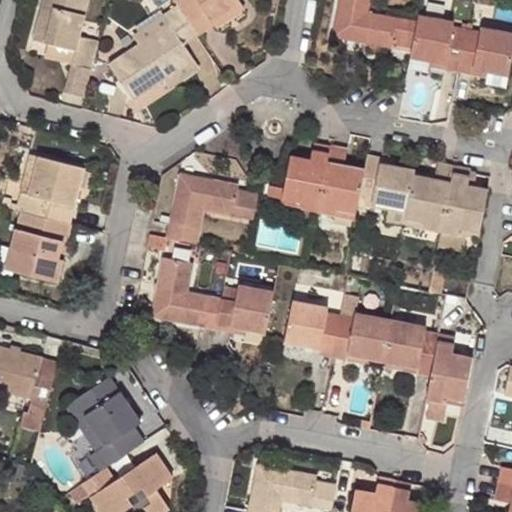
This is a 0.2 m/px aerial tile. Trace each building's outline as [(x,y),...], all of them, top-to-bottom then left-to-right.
[(71,63),(91,68),(98,40),(79,34),(87,0),(42,0),(33,39),(49,43),(75,49),(72,61),(71,63)] [(174,0),(177,4),(197,34),(198,35),(215,23),(212,18),(240,0),(174,0)] [(240,0),(212,18),(215,23),(216,25),(245,6),(241,0),(240,0)] [(368,12),(370,0),(338,0),(332,35),(391,47),(392,42),(397,18),(368,12)] [(197,34),(177,4),(164,13),(170,21),(139,42),(109,63),(134,99),(165,78),(195,58),(184,42),(197,34)] [(170,21),(164,13),(134,33),(139,42),(170,21)] [(454,22),(418,15),(418,16),(417,21),(412,46),(410,57),(445,64),(444,69),(458,72),(466,30),(453,27),(454,22)] [(392,42),(412,46),(417,21),(397,18),(392,42)] [(480,32),(466,30),(458,72),(473,74),(474,69),(509,76),(511,59),(511,33),(480,27),(480,32)] [(49,43),(46,55),(72,61),(75,49),(49,43)] [(430,67),(444,69),(445,64),(410,57),(408,68),(429,72),(430,67)] [(170,86),(200,65),(195,58),(165,78),(170,86)] [(91,68),(71,63),(65,88),(85,93),(91,68)] [(507,88),(509,76),(474,69),(473,74),(486,77),(485,84),(507,88)] [(310,159),(290,155),(284,184),(281,197),(302,201),(301,207),(318,211),(330,146),(314,143),(310,159)] [(336,207),(356,211),(359,197),(364,170),(344,166),(347,149),(330,146),(318,211),(334,214),(336,207)] [(28,193),(37,154),(31,153),(21,191),(28,193)] [(17,209),(20,210),(69,222),(79,185),(71,183),(76,164),(37,154),(28,193),(21,191),(17,209)] [(387,208),(406,211),(414,174),(415,169),(395,165),(380,163),(381,158),(367,156),(364,170),(359,197),(372,200),(371,204),(387,208)] [(434,179),(414,174),(406,211),(405,217),(426,221),(425,227),(441,231),(453,166),(437,163),(434,179)] [(71,183),(79,185),(84,166),(76,164),(71,183)] [(487,189),(474,187),(468,186),(470,173),(470,169),(453,166),(441,231),(458,234),(459,228),(479,232),(479,231),(487,189)] [(477,174),(470,173),(468,186),(474,187),(477,174)] [(170,223),(167,237),(168,237),(197,243),(204,209),(234,215),(238,190),(239,185),(212,180),(211,185),(205,184),(206,179),(180,174),(170,223)] [(234,215),(242,217),(249,192),(238,190),(234,215)] [(257,194),(249,192),(242,217),(252,219),(257,194)] [(281,197),(280,203),(301,207),(302,201),(281,197)] [(334,214),(354,218),(356,211),(336,207),(334,214)] [(404,223),(405,217),(406,211),(387,208),(385,219),(404,223)] [(66,242),(71,223),(69,222),(20,210),(11,249),(17,251),(12,271),(56,282),(62,259),(57,257),(61,241),(66,242)] [(405,217),(404,223),(425,227),(426,221),(405,217)] [(259,241),(300,251),(305,230),(265,220),(259,241)] [(438,244),(438,245),(463,250),(466,235),(478,238),(479,232),(459,228),(458,234),(441,231),(438,244)] [(167,237),(150,234),(147,247),(165,251),(168,237),(167,237)] [(57,257),(62,259),(66,242),(61,241),(57,257)] [(11,249),(5,269),(12,271),(17,251),(11,249)] [(151,316),(201,326),(211,327),(219,297),(187,292),(193,263),(163,257),(157,284),(162,285),(161,290),(156,289),(151,316)] [(231,325),(247,329),(266,332),(274,291),(239,285),(238,290),(224,287),(215,328),(230,331),(231,325)] [(332,357),(340,315),(326,313),(327,307),(292,300),(284,342),(303,346),(318,349),(317,354),(332,357)] [(340,315),(332,357),(347,360),(347,355),(382,362),(391,320),(355,313),(354,318),(340,315)] [(391,320),(382,362),(417,368),(416,373),(430,376),(438,335),(425,332),(426,327),(391,320)] [(230,331),(245,334),(247,329),(231,325),(230,331)] [(430,377),(426,400),(429,400),(442,403),(444,397),(464,401),(472,358),(452,354),(455,338),(438,335),(430,376),(430,377)] [(0,389),(31,397),(27,411),(43,415),(56,367),(41,363),(42,357),(0,345),(0,389)] [(303,346),(302,351),(317,354),(318,349),(303,346)] [(347,355),(347,360),(381,366),(382,362),(347,355)] [(41,363),(56,367),(57,361),(42,357),(41,363)] [(416,373),(417,368),(382,362),(381,366),(416,373)] [(511,365),(509,365),(503,394),(511,395),(511,365)] [(89,453),(100,470),(107,465),(145,440),(134,425),(141,421),(109,374),(75,397),(105,443),(97,448),(89,453)] [(234,416),(253,403),(241,385),(222,397),(234,416)] [(158,409),(148,395),(142,399),(152,413),(158,409)] [(75,397),(67,403),(97,448),(105,443),(75,397)] [(447,404),(463,407),(464,401),(444,397),(442,403),(429,400),(426,418),(444,422),(447,404)] [(360,428),(369,430),(370,422),(362,420),(360,428)] [(117,479),(107,465),(100,470),(82,482),(89,493),(101,511),(121,511),(133,504),(128,496),(141,488),(151,501),(144,506),(147,511),(163,511),(171,507),(157,487),(173,477),(157,452),(117,479)] [(284,469),(257,464),(247,511),(278,511),(282,498),(311,504),(315,481),(317,475),(289,470),(289,474),(283,473),(284,469)] [(511,468),(502,466),(499,482),(511,484),(511,468)] [(388,511),(395,480),(379,477),(375,492),(355,488),(350,511),(388,511)] [(409,499),(412,484),(395,480),(388,511),(427,511),(429,503),(409,499)] [(311,504),(330,508),(335,485),(315,481),(311,504)] [(77,502),(89,493),(82,482),(69,490),(77,502)] [(511,502),(509,511),(511,511),(511,484),(499,482),(495,499),(511,502)]
